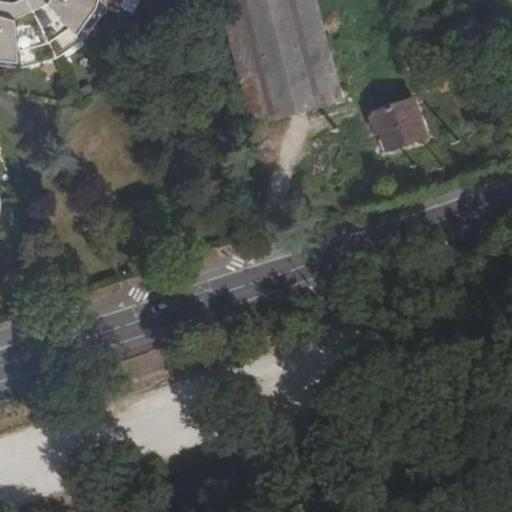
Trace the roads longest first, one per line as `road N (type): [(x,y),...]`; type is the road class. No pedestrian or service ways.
road 1 (tertiary): [(0,368),(511,197)]
road 2 (track): [(87,511),(511,334)]
